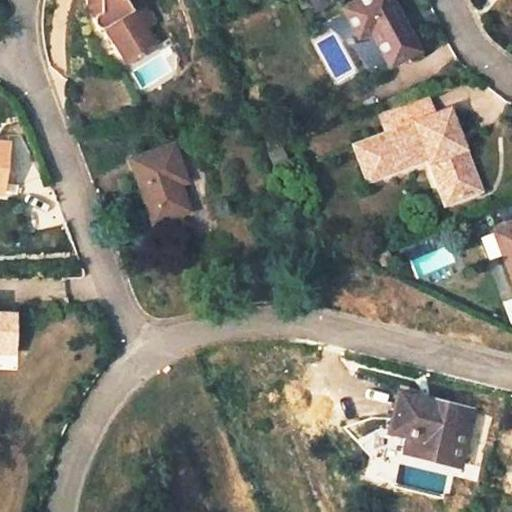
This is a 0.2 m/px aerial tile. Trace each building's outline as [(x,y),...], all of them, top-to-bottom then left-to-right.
[(103,0),(103,3),(97,10),(96,13),(95,16),(95,18),(96,20),(97,21),(98,21),(98,22),(99,22),(99,23),(100,23),(101,23),(101,24),(102,24),(103,24),(104,24),(105,24),(108,23),(128,59),(143,50),(142,47),(154,40),(145,22),(136,3),(141,0),(103,0)] [(141,0),(136,3),(145,22),(154,16),(145,0),(141,0)] [(365,28),(385,62),(413,48),(387,0),(348,0),(338,5),(353,34),(365,28)] [(472,188),(443,107),(429,112),(423,95),(374,113),(380,131),(363,136),(372,163),(419,147),(422,157),(438,201),(472,188)] [(362,178),(422,157),(419,147),(372,163),(363,136),(349,142),(362,178)] [(0,188),(3,189),(10,140),(0,137),(0,188)] [(184,179),(172,144),(129,158),(150,221),(186,208),(178,181),(184,179)] [(511,220),(487,230),(511,300),(511,220)] [(0,339),(15,340),(16,314),(0,312),(0,339)] [(15,340),(0,339),(0,352),(15,353),(15,340)] [(464,409),(391,391),(381,427),(400,432),(397,446),(451,459),(464,409)] [(511,439),(509,439),(497,480),(511,485),(511,439)]
